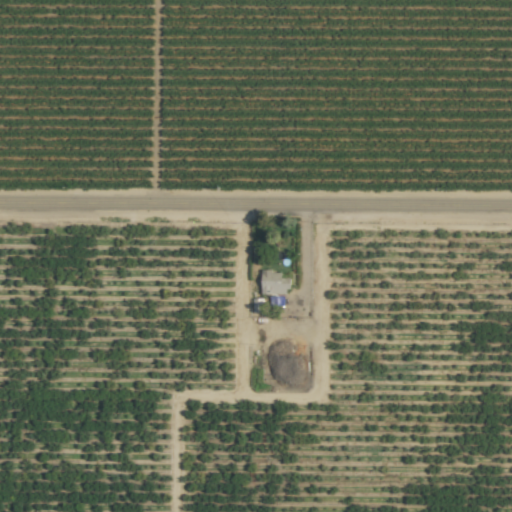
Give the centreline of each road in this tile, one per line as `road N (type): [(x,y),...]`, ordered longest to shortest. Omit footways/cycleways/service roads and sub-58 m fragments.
road 1 (tertiary): [(0,201),(511,206)]
road 2 (track): [(307,204),(306,316),(292,329),(251,326),(241,317),(243,204)]
